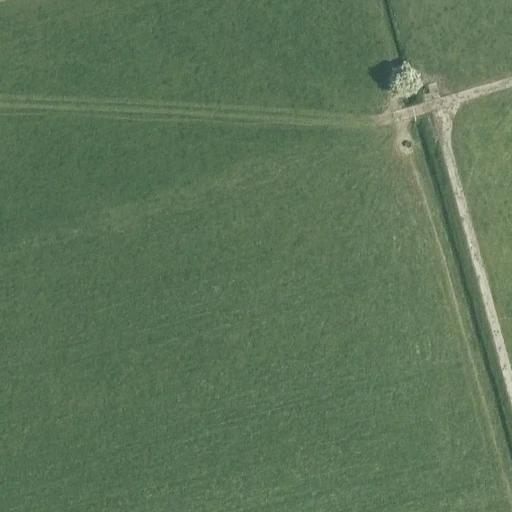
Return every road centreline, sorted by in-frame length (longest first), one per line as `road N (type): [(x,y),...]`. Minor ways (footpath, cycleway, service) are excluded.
road 1 (track): [(434,105),(511,390)]
road 2 (track): [(511,83),(395,117)]
